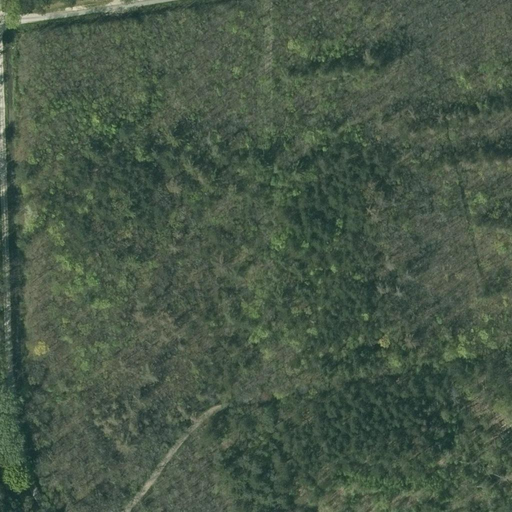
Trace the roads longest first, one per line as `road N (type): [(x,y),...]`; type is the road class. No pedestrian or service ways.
road 1 (unknown): [(280,511),(271,0)]
road 2 (track): [(275,394),(506,341)]
